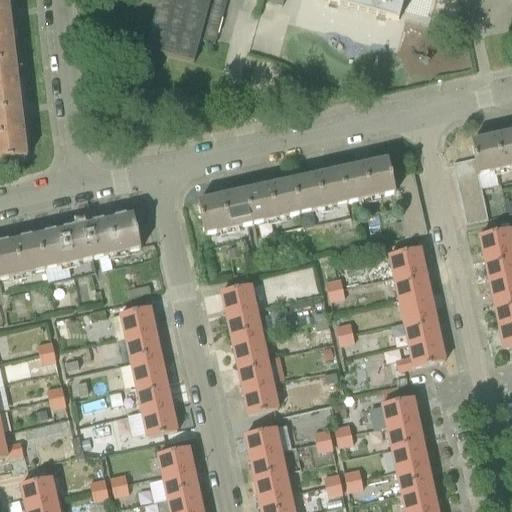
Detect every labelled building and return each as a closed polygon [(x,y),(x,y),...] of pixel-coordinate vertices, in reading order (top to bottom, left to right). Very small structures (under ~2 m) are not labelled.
[(7,0),(0,0),(0,15),(10,14),(7,0)] [(159,0),(145,52),(194,65),(200,43),(215,47),(227,0),(159,0)] [(282,0),(267,0),(266,4),(280,8),(282,0)] [(315,0),(399,22),(404,0),(315,0)] [(0,64),(15,63),(13,47),(12,31),(10,14),(0,15),(0,64)] [(0,113),(21,111),(19,95),(17,79),(15,63),(0,64),(0,113)] [(25,143),(23,127),(21,111),(0,113),(0,162),(27,160),(25,143)] [(474,161),(474,162),(477,174),(477,178),(501,172),(511,169),(511,135),(471,144),(474,161)] [(371,201),(395,196),(394,193),(391,180),(391,179),(388,162),(340,173),(344,189),(348,206),(371,201)] [(456,178),(477,174),(474,162),(453,166),(456,178)] [(324,211),(348,206),(344,189),(340,173),(293,183),(296,200),(300,216),(324,211)] [(477,178),(477,174),(456,178),(458,191),(479,186),(477,178)] [(416,188),(413,176),(413,175),(391,180),(394,193),(416,188)] [(300,216),(296,200),(293,183),(245,194),(252,227),(276,222),(300,216)] [(479,186),(458,191),(461,203),(482,198),(479,186)] [(419,200),(416,188),(394,193),(395,196),(397,204),(419,200)] [(214,200),(198,204),(205,237),(252,227),(245,194),(230,197),(214,200)] [(463,215),(485,211),(482,198),(461,203),(463,215)] [(419,200),(397,204),(400,216),(421,212),(419,200)] [(506,217),(511,215),(511,203),(503,205),(506,217)] [(476,225),(487,223),(485,211),(463,215),(466,227),(476,225)] [(421,212),(400,216),(402,228),(424,223),(421,212)] [(93,262),(117,257),(140,251),(137,235),(133,218),(85,228),(89,245),(93,262)] [(424,223),(402,228),(405,241),(417,238),(426,235),(424,223)] [(93,262),(89,245),(85,228),(38,239),(42,256),(46,272),(69,267),(93,262)] [(484,261),(511,255),(511,239),(510,232),(479,239),(484,261)] [(46,272),(42,256),(38,239),(0,247),(0,282),(22,277),(46,272)] [(392,281),(424,274),(420,251),(387,258),(392,281)] [(489,284),(511,278),(511,255),(484,261),(489,284)] [(397,305),(429,297),(424,274),(392,281),(379,284),(384,308),(397,305)] [(494,306),(511,302),(511,278),(489,284),(494,306)] [(327,295),(343,292),(340,282),(325,286),(327,295)] [(226,320),(256,313),(250,288),(221,295),(226,320)] [(343,292),(327,295),(329,305),(345,302),(343,292)] [(402,326),(434,319),(429,297),(397,305),(402,326)] [(499,329),(511,325),(511,302),(494,306),(499,329)] [(125,342),(155,335),(149,311),(120,317),(125,342)] [(232,344),(261,338),(256,313),(226,320),(232,344)] [(314,326),(327,323),(325,315),(312,318),(314,326)] [(407,349),(439,342),(434,319),(402,326),(407,349)] [(315,334),(329,331),(327,323),(314,326),(315,334)] [(511,325),(499,329),(503,351),(511,349),(511,325)] [(337,340),(352,337),(350,327),(335,330),(337,340)] [(131,366),(160,360),(155,335),(125,342),(131,366)] [(339,350),(354,346),(352,337),(337,340),(339,350)] [(237,369),(267,362),(261,338),(232,344),(237,369)] [(439,342),(407,349),(410,361),(395,364),(398,374),(444,364),(439,342)] [(39,359),(54,356),(51,346),(36,349),(39,359)] [(41,369),(56,365),(54,356),(39,359),(41,369)] [(136,391),(166,384),(160,360),(131,366),(136,391)] [(243,394),(272,387),(267,362),(237,369),(243,394)] [(141,416),(171,409),(166,384),(136,391),(141,416)] [(272,387),(243,394),(248,418),(278,412),(272,387)] [(49,404),(63,400),(61,391),(47,394),(49,404)] [(51,413),(66,410),(63,400),(49,404),(51,413)] [(386,430),(417,423),(412,401),(382,407),(386,430)] [(141,416),(146,439),(147,441),(177,434),(171,409),(141,416)] [(391,452),(422,446),(417,423),(386,430),(391,452)] [(336,442),(351,439),(349,429),(334,432),(336,442)] [(249,460),(280,453),(275,431),(244,438),(249,460)] [(316,446),(330,443),(328,434),(314,437),(316,446)] [(2,437),(0,437),(0,461),(23,456),(20,447),(5,450),(2,437)] [(338,452),(353,448),(351,439),(336,442),(338,452)] [(318,456),(332,453),(330,443),(316,446),(318,456)] [(396,475),(427,468),(422,446),(391,452),(396,475)] [(162,480),(193,473),(188,451),(157,457),(162,480)] [(254,483),(285,476),(280,453),(249,460),(254,483)] [(401,497),(432,491),(427,468),(396,475),(401,497)] [(167,502),(198,495),(193,473),(162,480),(167,502)] [(346,486),(361,483),(359,473),(344,477),(346,486)] [(259,505),(290,498),(285,476),(254,483),(259,505)] [(112,491),(127,488),(125,478),(110,481),(112,491)] [(326,491),(340,488),(338,478),(323,481),(326,491)] [(25,510),(56,503),(51,481),(20,488),(25,510)] [(92,496),(106,493),(104,483),(89,486),(92,496)] [(348,496),(363,493),(361,483),(346,486),(348,496)] [(114,501),(129,498),(127,488),(112,491),(114,501)] [(328,500),(342,497),(340,488),(326,491),(328,500)] [(404,511),(436,511),(432,491),(401,497),(404,511)] [(94,505),(108,502),(106,493),(92,496),(94,505)] [(201,511),(198,495),(167,502),(169,511),(201,511)] [(260,511),(292,511),(290,498),(259,505),(260,511)] [(25,511),(57,511),(56,503),(25,510),(25,511)]
